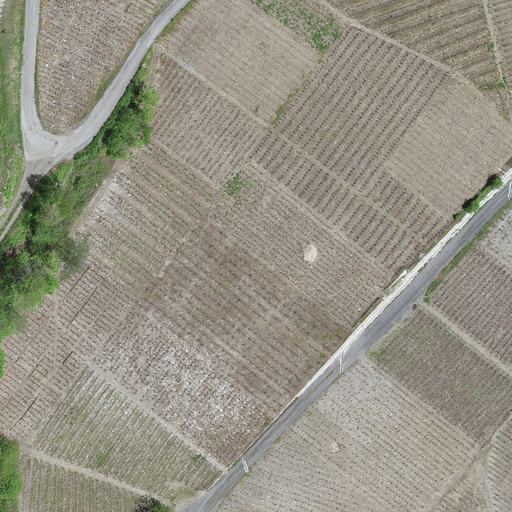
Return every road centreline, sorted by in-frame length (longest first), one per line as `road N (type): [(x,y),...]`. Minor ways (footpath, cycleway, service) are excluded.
road 1 (track): [(511,188),(435,241),(194,508)]
road 2 (track): [(50,143),(88,122),(187,0)]
road 3 (track): [(33,0),(23,108),(50,143)]
road 4 (track): [(50,143),(0,259)]
